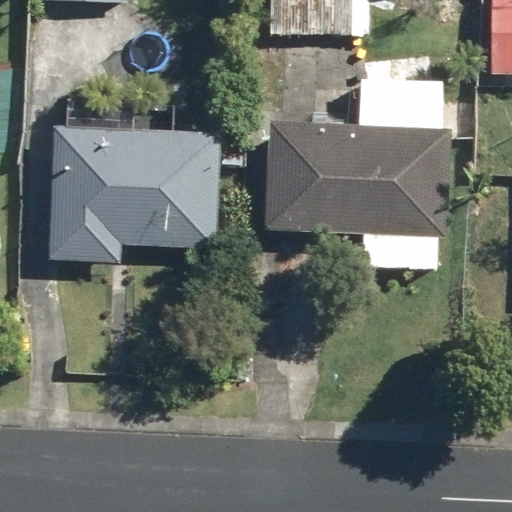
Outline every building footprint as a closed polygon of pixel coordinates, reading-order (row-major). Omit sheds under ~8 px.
[(41,0),(42,7),(127,9),(127,0),(41,0)] [(268,0),(267,38),(348,42),(349,0),(268,0)] [(491,83),(511,83),(511,2),(491,3),(491,83)] [(364,278),(432,281),(434,247),(444,247),(451,102),(362,97),(360,136),(272,131),(267,239),(364,244),(364,278)] [(51,270),(119,272),(119,254),(215,258),(220,142),(56,136),(51,270)]
